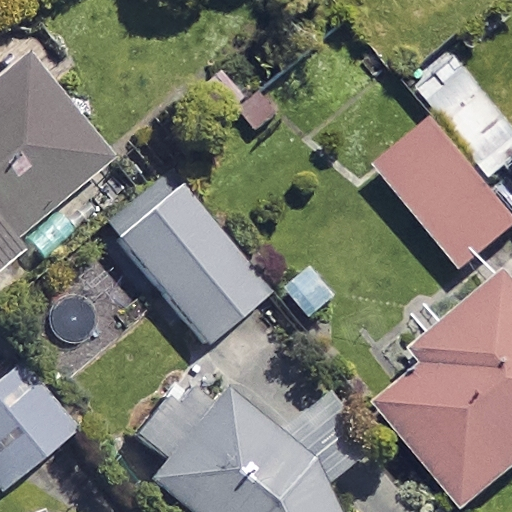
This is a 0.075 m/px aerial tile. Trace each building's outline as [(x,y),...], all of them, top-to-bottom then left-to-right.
[(0,335),(0,254),(100,168),(10,64),(0,73),(0,346),(5,342),(0,335)] [(510,227),(428,132),(375,178),(457,273),(510,227)] [(259,297),(170,193),(110,245),(199,349),(259,297)] [(311,257),(276,286),(310,328),(345,299),(311,257)] [(454,511),(455,511),(511,466),(511,290),(503,279),(444,327),(426,305),(387,336),(416,371),(370,408),(454,511)] [(0,486),(63,433),(8,368),(0,375),(0,486)] [(153,468),(139,488),(167,511),(318,511),(290,451),(203,390),(193,405),(161,382),(118,443),(153,468)]
